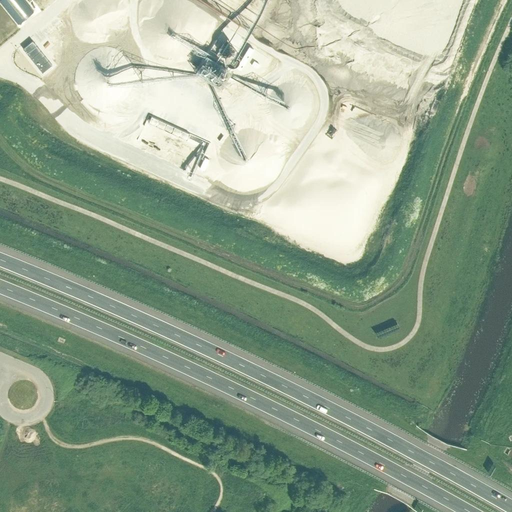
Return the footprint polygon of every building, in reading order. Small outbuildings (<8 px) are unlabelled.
[(24,0),(0,0),(0,1),(18,24),(33,11),(24,0)] [(32,41),(22,48),(42,72),(51,65),(32,41)] [(246,185),(253,169),(233,160),(228,173),(224,171),(218,186),(248,198),(252,188),(246,185)] [(256,190),(250,199),(255,202),(261,193),(256,190)] [(275,207),(276,196),(269,195),(267,206),(275,207)] [(278,207),(289,214),(294,206),(283,199),(278,207)]
